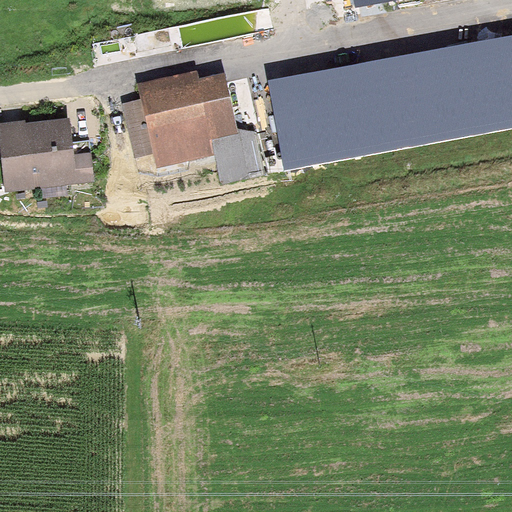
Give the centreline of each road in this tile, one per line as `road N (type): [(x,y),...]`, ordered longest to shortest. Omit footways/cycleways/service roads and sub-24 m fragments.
road 1 (unclassified): [(0,96),(109,82),(355,27)]
road 2 (track): [(355,27),(503,0)]
